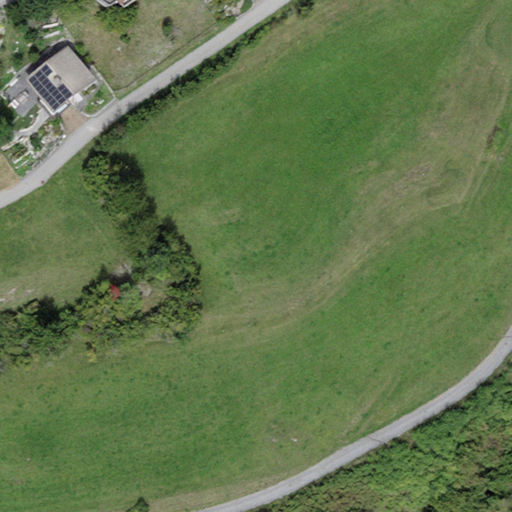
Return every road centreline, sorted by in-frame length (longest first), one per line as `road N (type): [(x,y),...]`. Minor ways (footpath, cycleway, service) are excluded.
road 1 (residential): [(0,207),(44,184),(94,139),(294,0)]
road 2 (track): [(254,511),(318,488),(466,401),(511,355)]
